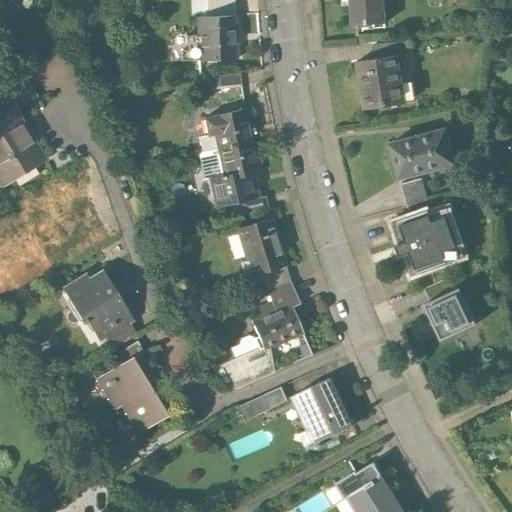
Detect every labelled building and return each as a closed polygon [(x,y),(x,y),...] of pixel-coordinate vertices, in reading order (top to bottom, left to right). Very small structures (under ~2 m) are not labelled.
[(209,0),(210,18),(236,17),(234,0),(209,0)] [(350,0),(352,25),(387,23),(385,0),(350,0)] [(210,18),(199,18),(201,61),(237,59),(236,17),(210,18)] [(401,57),(358,63),(365,109),(407,103),(401,57)] [(0,86),(12,107),(15,110),(37,97),(21,73),(0,85),(0,86)] [(240,87),(239,74),(212,75),(213,89),(240,87)] [(15,110),(12,107),(0,114),(0,182),(3,187),(46,161),(15,110)] [(248,110),(205,119),(209,136),(215,135),(218,149),(255,141),(248,110)] [(391,144),(399,180),(458,165),(449,130),(391,144)] [(261,173),(255,141),(218,149),(224,177),(211,180),(216,207),(242,202),(259,198),(254,174),(261,173)] [(422,180),(401,185),(408,207),(417,205),(428,202),(422,180)] [(259,198),(242,202),(245,214),(268,209),(266,197),(259,198)] [(390,212),(395,224),(420,215),(417,205),(408,207),(390,212)] [(420,215),(395,224),(413,275),(446,263),(449,262),(431,211),(420,215)] [(272,220),(237,231),(251,276),(286,266),(272,220)] [(413,275),(418,291),(442,283),(451,278),(446,263),(413,275)] [(251,276),(254,285),(265,282),(268,290),(291,283),(286,266),(251,276)] [(82,282),(60,294),(91,345),(103,338),(128,323),(100,277),(84,286),(82,282)] [(268,290),(277,313),(291,307),(301,305),(291,283),(268,290)] [(457,295),(427,308),(441,340),(471,327),(457,295)] [(302,336),(291,307),(277,313),(254,323),(264,348),(265,351),(271,349),(302,336)] [(103,338),(111,351),(136,336),(128,323),(103,338)] [(117,355),(122,364),(133,358),(143,352),(137,342),(117,355)] [(264,348),(213,368),(224,384),(236,388),(275,373),(271,349),(265,351),(264,348)] [(169,416),(133,358),(122,364),(96,381),(114,411),(121,406),(139,434),(169,416)] [(354,427),(333,380),(297,396),(319,443),(354,427)] [(282,388),(239,408),(245,421),(288,401),(282,388)] [(338,483),(347,499),(351,496),(384,478),(377,464),(358,475),(357,472),(338,483)] [(404,511),(384,478),(351,496),(360,511),(404,511)]
